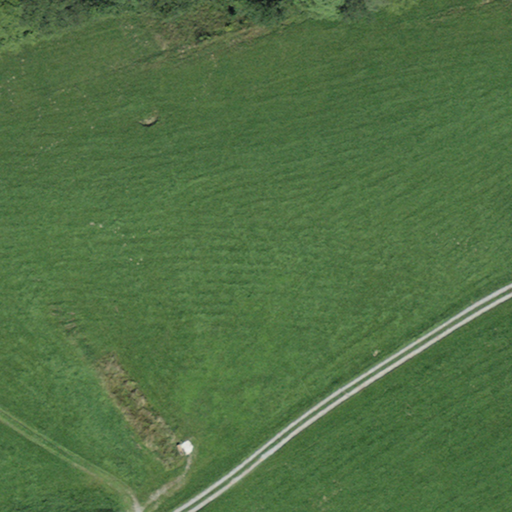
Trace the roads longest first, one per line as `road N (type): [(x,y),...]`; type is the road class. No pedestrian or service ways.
road 1 (track): [(196,511),(328,413),(511,298)]
road 2 (track): [(0,411),(130,499),(133,511)]
